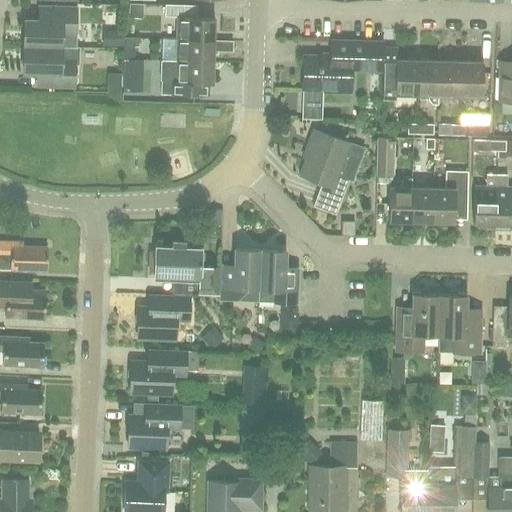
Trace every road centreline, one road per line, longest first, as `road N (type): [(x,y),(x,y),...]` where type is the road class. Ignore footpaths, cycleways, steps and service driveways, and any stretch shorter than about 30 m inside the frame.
road 1 (residential): [(511,257),(331,253),(237,162)]
road 2 (residential): [(97,203),(87,511)]
road 3 (residential): [(511,13),(257,6)]
road 4 (residential): [(257,6),(253,125),(237,162)]
road 5 (residential): [(237,162),(207,186),(159,202),(97,203)]
